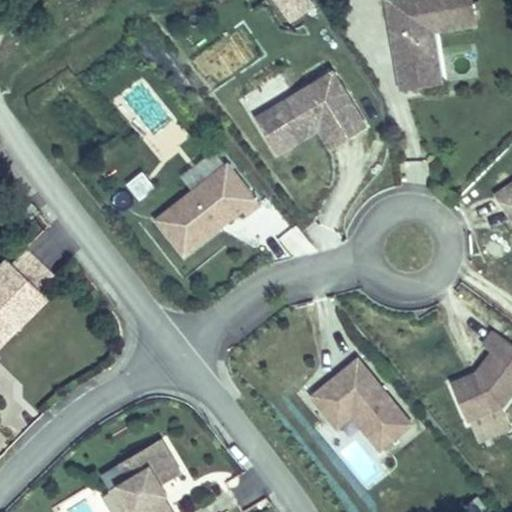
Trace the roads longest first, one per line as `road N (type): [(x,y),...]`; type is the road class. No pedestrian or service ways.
road 1 (residential): [(179,352),(37,169),(0,102)]
road 2 (residential): [(368,264),(396,291),(416,292),(434,284),(450,248),(430,215),(411,210),(391,213),(367,244)]
road 3 (residential): [(179,352),(99,398),(0,489)]
road 4 (residential): [(179,352),(259,295),(301,276),(368,264)]
road 5 (residential): [(300,511),(179,352)]
